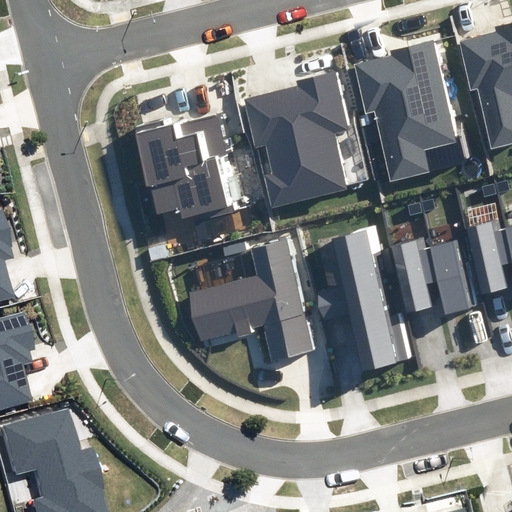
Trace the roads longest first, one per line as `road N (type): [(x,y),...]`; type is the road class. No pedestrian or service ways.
road 1 (residential): [(48,59),(104,305),(131,365),(158,400),(215,437),(275,458),(349,453),(511,414)]
road 2 (residential): [(48,59),(276,0)]
